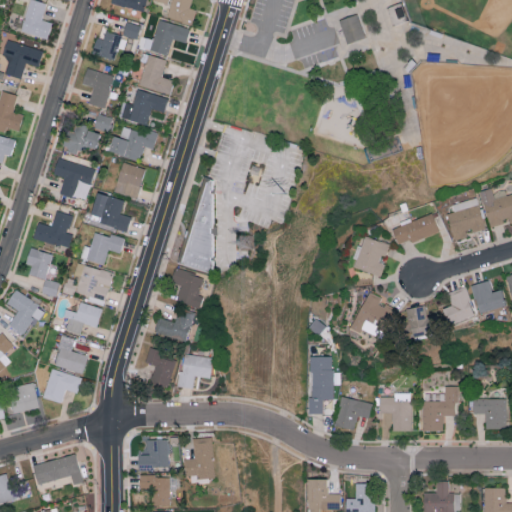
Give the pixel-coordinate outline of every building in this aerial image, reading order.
[(28,0),(21,31),(48,37),(51,22),(42,20),(46,2),(36,0),(28,0)] [(145,0),(110,0),(110,2),(143,10),(145,0)] [(196,9),(190,7),(191,0),(171,0),(166,15),(192,23),(196,9)] [(342,24),(360,18),(367,39),(349,45),(342,24)] [(190,27),(158,19),(150,49),(167,54),(172,38),(186,42),(190,27)] [(92,53),(114,59),(121,34),(105,30),(103,39),(96,37),(92,53)] [(42,50),(6,39),(2,55),(9,57),(4,73),(20,78),(25,62),(38,66),(42,50)] [(166,59),(148,53),(139,85),(170,94),(174,79),(161,76),(166,59)] [(82,84),(91,86),(88,104),(106,107),(112,73),(85,69),(82,84)] [(168,98),(137,89),(132,104),(125,102),(121,117),(146,125),(151,108),(163,112),(168,98)] [(17,94),(1,90),(0,92),(0,129),(5,131),(7,127),(19,130),(23,114),(12,111),(17,94)] [(93,151),(99,132),(76,125),(74,131),(68,130),(63,148),(76,152),(78,146),(93,151)] [(153,148),(157,134),(122,125),(119,137),(112,135),(108,152),(139,159),(143,145),(153,148)] [(0,160),(2,161),(4,153),(11,155),(15,138),(0,134),(0,160)] [(59,193),(86,199),(93,167),(57,159),(53,174),(63,176),(59,193)] [(113,191),(136,198),(145,168),(122,161),(113,191)] [(183,260),(207,178),(213,179),(214,275),(183,260)] [(489,226),(506,222),(507,224),(511,222),(511,192),(506,195),(504,189),(491,192),(490,188),(480,190),(489,226)] [(124,199),(95,192),(90,214),(100,217),(98,223),(127,230),(130,216),(120,213),(124,199)] [(467,236),(466,233),(485,227),(476,197),(452,203),(454,211),(446,213),(454,240),(467,236)] [(68,248),(72,234),(67,232),(72,215),(56,210),(51,225),(37,221),(32,237),(68,248)] [(438,230),(431,212),(391,228),(398,245),(438,230)] [(103,264),(108,249),(119,252),(124,237),(109,233),(108,236),(94,232),(86,259),(103,264)] [(387,242),(364,236),(362,246),(358,245),(352,267),(381,275),(384,264),(381,263),(387,242)] [(28,274),(45,279),(52,254),(30,247),(25,263),(31,265),(28,274)] [(113,272),(76,262),(73,275),(79,276),(75,292),(89,295),(87,301),(104,305),(113,272)] [(203,295),(199,294),(204,275),(174,268),(171,282),(181,285),(176,301),(199,308),(203,295)] [(42,292),(56,295),(59,282),(45,279),(42,292)] [(480,315),(507,308),(502,289),(492,292),(489,280),(472,284),(480,315)] [(476,315),(464,286),(447,292),(451,305),(445,307),(451,324),(476,315)] [(17,309),(8,325),(23,334),(33,317),(39,320),(45,308),(14,289),(6,303),(17,309)] [(370,338),(385,298),(366,291),(352,331),(370,338)] [(65,309),(63,316),(68,318),(65,330),(80,334),(83,323),(97,326),(102,307),(79,301),(76,312),(65,309)] [(399,310),(402,329),(410,327),(411,334),(429,330),(424,305),(399,310)] [(188,340),(194,311),(177,308),(175,321),(158,317),(155,333),(188,340)] [(0,369),(10,361),(4,352),(13,345),(2,331),(0,332),(0,369)] [(53,365),(82,373),(87,355),(71,350),(75,338),(62,334),(53,365)] [(166,388),(177,357),(149,347),(145,361),(156,365),(150,382),(166,388)] [(179,386),(193,387),(194,375),(211,377),(213,356),(183,353),(179,386)] [(332,399),(332,356),(310,356),(310,413),(322,413),(322,399),(332,399)] [(65,389),(76,392),(81,376),(51,368),(42,396),(61,402),(65,389)] [(11,411),(37,408),(34,383),(8,386),(11,411)] [(443,393),(423,392),(422,430),(443,431),(443,415),(456,415),(456,386),(443,385),(443,393)] [(409,400),(410,392),(394,392),(394,400),(409,400)] [(333,425),(353,430),(357,415),(368,417),(372,403),(341,396),(333,425)] [(411,430),(412,401),(394,401),(394,396),(379,396),(379,412),(392,412),(391,430),(411,430)] [(505,398),(472,398),(473,413),(485,413),(485,429),(506,428),(505,398)] [(214,476),(212,436),(193,437),(194,458),(184,458),(185,477),(214,476)] [(168,439),(145,439),(145,450),(137,450),(138,467),(169,466),(168,439)] [(70,475),(73,484),(82,482),(75,453),(32,464),(37,484),(70,475)] [(0,474),(0,503),(15,500),(7,472),(0,474)] [(170,475),(139,476),(139,489),(152,489),(152,506),(170,506),(170,475)] [(340,493),(327,493),(327,479),(306,479),(306,511),(318,511),(319,509),(340,508),(340,493)] [(461,493),(449,493),(449,480),(436,480),(436,492),(423,492),(423,511),(453,511),(454,510),(461,510),(461,493)] [(373,511),(374,483),(356,483),(355,498),(346,498),(345,511),(373,511)] [(505,487),(484,487),(484,511),(511,511),(511,502),(506,503),(505,487)]
